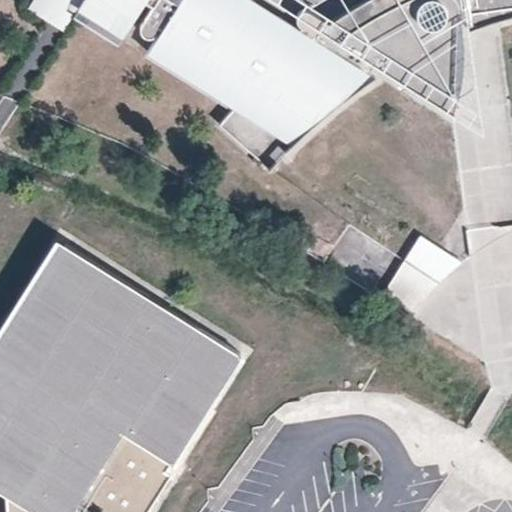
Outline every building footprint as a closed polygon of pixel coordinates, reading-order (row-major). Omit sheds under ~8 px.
[(81,0),(42,0),(63,13),(70,18),(80,1),(81,0)] [(449,15),(450,11),(435,0),(357,0),(355,2),(345,12),(336,22),(328,31),(316,13),(301,13),(302,23),(300,26),(280,13),(273,23),(248,7),(252,0),(81,0),(80,1),(125,30),(144,0),(154,0),(155,0),(143,18),(142,25),(146,30),(153,31),(159,28),(160,28),(149,46),(234,101),(218,118),(269,163),(283,148),(293,137),(304,127),(318,115),(332,103),(347,92),(364,80),(376,72),(374,71),(352,57),(423,18),(425,20),(430,23),(434,24),(439,24),(443,21),(446,18),(449,15)] [(273,23),(280,13),(260,0),(252,0),(248,7),(273,23)] [(279,0),(301,13),(316,13),(328,31),(336,22),(345,12),(355,2),(357,0),(279,0)] [(511,0),(435,0),(450,11),(450,7),(448,3),(453,0),(466,0),(470,11),(474,23),(481,19),(506,4),(511,1),(511,0)] [(450,7),(450,11),(463,23),(465,13),(470,11),(466,0),(453,0),(448,3),(450,7)] [(425,20),(423,18),(352,57),(374,71),(380,64),(441,122),(463,23),(450,11),(449,15),(446,18),(443,21),(439,24),(434,24),(430,23),(425,20)] [(238,348),(169,303),(66,237),(0,338),(0,484),(4,487),(5,511),(140,511),(168,470),(162,466),(238,348)] [(377,294),(408,315),(447,258),(415,237),(377,294)]
